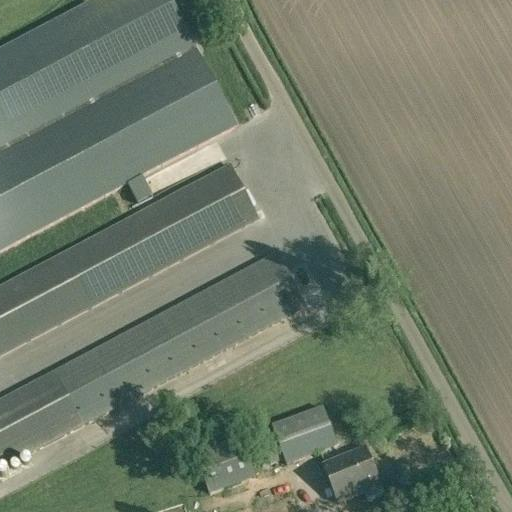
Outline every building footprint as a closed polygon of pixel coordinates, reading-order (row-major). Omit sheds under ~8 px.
[(0,254),(236,129),(167,0),(101,0),(0,53),(0,254)] [(0,471),(305,309),(277,256),(0,403),(0,358),(258,221),(230,168),(0,289),(0,471)] [(279,442),(329,424),(323,406),(273,424),(279,442)] [(329,424),(279,442),(288,466),(338,448),(329,424)] [(241,442),(196,459),(209,496),(255,479),(241,442)] [(285,460),(279,443),(265,448),(271,465),(285,460)] [(368,502),(384,495),(365,449),(322,466),(338,505),(365,494),(368,502)]
